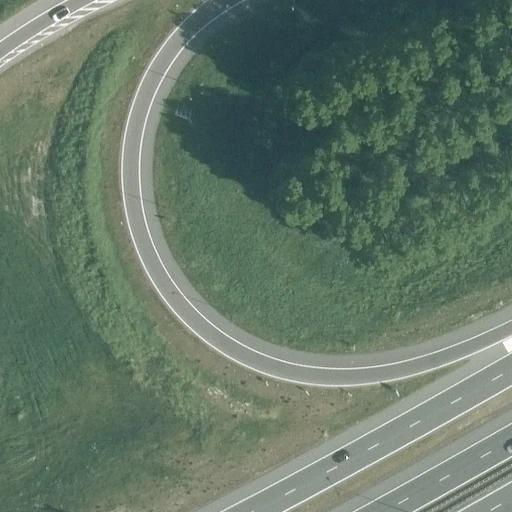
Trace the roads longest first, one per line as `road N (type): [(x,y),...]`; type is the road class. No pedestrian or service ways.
road 1 (motorway): [(511,329),(401,374),(343,382),(232,352),(195,326),(148,254),(134,210),(132,138),(160,64),(186,33),(233,0)]
road 2 (motorway): [(511,369),(253,511)]
road 3 (motorway): [(511,438),(378,511)]
